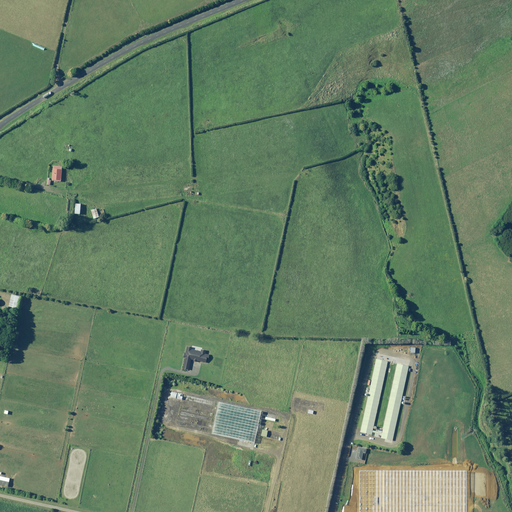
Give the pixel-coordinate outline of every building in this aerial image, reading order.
[(62,166),(53,166),(52,180),(61,181),(62,166)] [(99,217),(96,208),(91,210),(94,219),(99,217)] [(192,348),(187,346),(186,353),(184,352),(183,358),(185,358),(183,368),(189,370),(191,359),(194,360),(193,361),(196,362),(197,360),(206,363),(208,355),(205,354),(206,351),(201,350),(200,351),(191,349),(192,348)] [(360,432),(372,434),(373,429),(374,425),(388,362),(376,359),(360,432)] [(409,366),(397,364),(381,438),(392,440),(409,366)] [(261,411),(219,402),(212,434),(254,443),(261,411)] [(10,478),(0,476),(0,484),(8,487),(10,478)]
